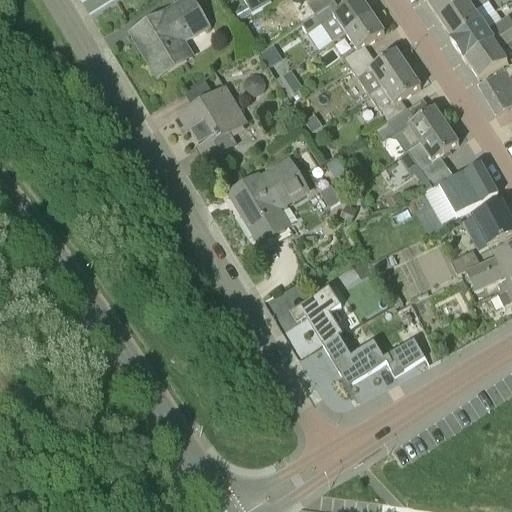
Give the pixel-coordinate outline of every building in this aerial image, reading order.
[(158,82),(194,60),(186,46),(210,30),(196,6),(202,2),(200,0),(171,0),(177,10),(131,37),(132,38),(135,36),(143,49),(140,51),(158,82)] [(267,0),(242,0),(252,17),(271,5),(267,0)] [(345,37),(372,19),(360,0),(340,13),(335,5),(314,18),(301,27),(308,37),(321,28),(333,45),(344,36),(345,37)] [(314,18),(335,5),(331,0),(304,0),(309,7),(308,8),(314,18)] [(432,0),(427,4),(439,24),(474,0),(432,0)] [(474,0),(439,24),(452,42),(480,23),(475,14),(495,0),(494,0),(474,0)] [(251,19),(247,11),(236,17),(240,25),(251,19)] [(350,72),(371,59),(365,50),(385,37),(372,19),(345,37),(356,53),(344,62),(350,72)] [(466,64),(511,33),(511,24),(509,19),(487,34),(480,23),(452,42),(451,43),(465,65),(466,64)] [(254,25),(247,24),(246,32),(253,33),(254,25)] [(511,33),(466,64),(479,84),(508,65),(502,57),(511,51),(511,52),(511,33)] [(274,49),(262,56),(270,71),(282,63),(274,49)] [(383,91),(409,73),(396,54),(377,68),(371,59),(350,72),(369,100),(383,91)] [(496,120),(511,110),(511,82),(511,80),(511,79),(511,68),(506,71),(506,74),(478,89),(496,120)] [(388,127),(408,114),(401,104),(421,91),(409,73),(383,91),(369,100),(388,127)] [(277,82),(295,109),(306,102),(300,93),(295,97),(282,79),(277,82)] [(208,164),(236,147),(230,138),(248,127),(227,91),(180,120),(189,135),(190,135),(208,164)] [(408,156),(421,148),(447,130),(434,111),(415,125),(408,114),(388,127),(375,135),(382,146),(388,142),(396,144),(406,158),(408,156)] [(314,118),(304,125),(312,137),(322,130),(314,118)] [(426,194),(454,181),(440,161),(459,148),(447,130),(421,148),(408,156),(420,174),(414,178),(425,195),(426,194)] [(345,171),(352,169),(348,157),(341,159),(345,171)] [(260,248),(292,229),(282,213),(311,196),(290,161),(261,178),(229,198),(260,248)] [(345,174),(335,161),(325,168),(334,181),(345,174)] [(454,181),(426,194),(430,203),(452,193),(466,217),(499,199),(481,168),(465,177),(454,181)] [(396,198),(386,205),(390,211),(401,204),(396,198)] [(487,252),(511,239),(511,226),(502,206),(472,222),(472,223),(463,227),(478,256),(487,252)] [(347,208),(341,220),(351,225),(357,213),(347,208)] [(473,254),(451,266),(457,279),(480,267),(473,254)] [(509,286),(511,284),(511,255),(467,278),(476,298),(497,288),(500,295),(499,296),(503,294),(502,292),(506,291),(511,289),(509,286)] [(350,264),(362,284),(375,276),(363,256),(350,264)] [(387,259),(371,267),(375,276),(391,269),(387,259)] [(492,304),(498,316),(511,309),(511,284),(509,286),(511,289),(506,291),(502,292),(503,294),(499,296),(501,300),(492,304)] [(339,340),(343,338),(330,317),(341,310),(329,291),(310,303),(316,314),(309,318),(326,347),(327,347),(339,340)] [(390,300),(396,312),(404,308),(397,296),(390,300)] [(370,364),(363,353),(354,358),(343,338),(339,340),(327,347),(326,347),(323,349),(341,379),(346,376),(353,387),(375,373),(371,367),(372,366),(371,364),(370,364)] [(393,367),(389,370),(395,380),(425,362),(415,344),(388,359),(393,367)]
